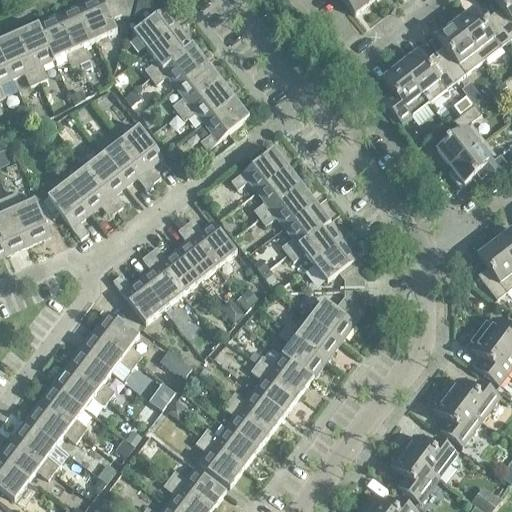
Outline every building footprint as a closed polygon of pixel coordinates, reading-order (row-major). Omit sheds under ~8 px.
[(100,0),(99,0),(80,9),(96,45),(117,35),(111,22),(121,17),(129,19),(133,0),(101,0),(100,0)] [(339,0),(354,19),(374,4),(371,0),(339,0)] [(511,0),(492,0),(504,14),(494,21),(511,43),(511,42),(511,0)] [(139,1),(133,24),(139,31),(133,36),(147,54),(178,30),(164,12),(159,6),(139,1)] [(80,9),(59,18),(80,67),(83,74),(92,70),(89,63),(83,50),(96,45),(80,9)] [(511,43),(494,21),(492,18),(482,25),(472,13),(455,27),(483,64),(511,43)] [(59,18),(38,28),(54,63),(66,58),(72,71),(73,70),(76,77),(83,74),(80,67),(59,18)] [(452,24),(434,37),(437,41),(449,57),(440,64),(439,64),(456,86),(483,64),(455,27),(452,24)] [(47,82),(42,69),(54,63),(38,28),(17,37),(39,86),(47,82)] [(147,54),(156,65),(144,74),(150,81),(193,48),(178,30),(147,54)] [(24,77),(30,90),(39,86),(17,37),(0,44),(0,55),(12,82),(24,77)] [(156,89),(167,80),(176,90),(207,66),(193,48),(150,81),(156,89)] [(0,103),(6,101),(0,87),(12,82),(0,55),(0,103)] [(456,86),(439,64),(440,64),(437,60),(427,68),(418,56),(412,60),(410,56),(398,65),(400,69),(429,107),(456,86)] [(400,69),(398,65),(384,76),(387,79),(382,83),(394,99),(385,106),(401,128),(429,107),(400,69)] [(176,90),(184,101),(172,110),(178,117),(221,85),(207,66),(176,90)] [(178,117),(184,125),(195,116),(204,127),(234,103),(221,85),(178,117)] [(509,93),(505,87),(498,93),(502,99),(509,93)] [(136,93),(126,101),(133,111),(143,103),(136,93)] [(234,103),(204,127),(212,137),(200,146),(207,154),(249,121),(234,103)] [(436,153),(450,171),(484,145),(471,127),(482,119),(474,109),(452,126),(460,135),(436,153)] [(70,119),(66,123),(71,129),(75,125),(70,119)] [(23,124),(10,130),(14,140),(27,134),(23,124)] [(139,130),(120,145),(153,187),(160,181),(152,170),(163,161),(139,130)] [(145,193),(153,187),(120,145),(102,159),(126,189),(137,181),(145,193)] [(452,174),(449,177),(459,191),(463,188),(464,189),(473,182),(480,192),(495,180),(511,166),(511,158),(509,154),(498,162),(484,145),(450,171),(452,174)] [(249,185),(257,196),(288,172),(273,153),(231,186),(237,194),(249,185)] [(116,198),(126,189),(102,159),(84,173),(117,215),(124,209),(116,198)] [(257,196),(265,206),(255,214),(260,222),(302,190),(288,172),(257,196)] [(109,221),(117,215),(84,173),(66,186),(90,217),(101,209),(109,221)] [(47,201),(43,205),(50,214),(55,210),(80,243),(88,237),(79,226),(90,217),(66,186),(47,201)] [(260,222),(266,229),(277,221),(285,232),(316,208),(302,190),(260,222)] [(22,209),(16,196),(7,200),(29,249),(51,240),(35,204),(22,209)] [(0,240),(8,258),(29,249),(7,200),(0,202),(0,207),(5,217),(0,219),(0,240)] [(285,232),(293,242),(282,250),(288,258),(330,226),(316,208),(285,232)] [(185,229),(218,271),(237,257),(213,226),(202,235),(193,223),(185,229)] [(288,258),(294,265),(304,257),(313,268),(344,244),(330,226),(288,258)] [(200,285),(218,271),(185,229),(178,235),(187,246),(176,254),(200,285)] [(492,242),(511,267),(511,232),(508,236),(505,232),(492,242)] [(0,262),(8,258),(0,240),(0,262)] [(497,304),(511,292),(511,267),(492,242),(480,252),(483,255),(477,259),(490,275),(480,283),(497,304)] [(358,262),(344,244),(313,268),(327,287),(339,278),(344,285),(344,290),(364,290),(364,270),(358,262)] [(182,299),(200,285),(176,254),(166,263),(157,251),(149,257),(182,299)] [(164,313),(182,299),(149,257),(142,263),(151,274),(140,282),(164,313)] [(269,273),(260,262),(253,268),(262,279),(269,273)] [(275,281),(269,273),(262,279),(268,287),(275,281)] [(164,313),(140,282),(130,290),(121,279),(113,285),(146,328),(164,313)] [(257,303),(247,292),(239,300),(249,311),(257,303)] [(310,322),(341,345),(355,327),(354,327),(364,314),(364,295),(344,295),(344,301),(335,312),(324,304),(310,322)] [(226,306),(219,312),(233,328),(243,319),(232,306),(226,306)] [(142,359),(131,351),(139,340),(108,316),(94,335),(136,366),(142,359)] [(486,324),(478,334),(511,360),(511,325),(507,332),(493,321),(489,327),(486,324)] [(301,333),(290,324),(284,332),(327,364),(341,345),(310,322),(301,333)] [(279,339),(290,348),(282,359),(313,382),(327,364),(284,332),(279,339)] [(499,389),(511,371),(511,360),(478,334),(470,345),(473,347),(470,352),(484,363),(476,372),(499,389)] [(119,366),(130,374),(136,366),(94,335),(80,353),(111,376),(119,366)] [(80,353),(66,371),(108,403),(117,410),(123,402),(114,395),(103,387),(111,376),(80,353)] [(254,354),(249,362),(257,368),(299,400),(313,382),(282,359),(274,369),(263,361),(254,354)] [(169,355),(160,366),(178,380),(187,369),(169,355)] [(251,376),(262,384),(254,395),(285,418),(299,400),(257,368),(251,376)] [(92,402),(102,410),(108,403),(66,371),(53,389),(84,413),(92,402)] [(204,371),(198,378),(205,383),(210,376),(204,371)] [(449,385),(441,395),(481,426),(500,401),(478,384),(471,393),(457,383),(453,388),(449,385)] [(86,431),(76,423),(84,413),(53,389),(39,407),(81,439),(86,431)] [(166,392),(160,401),(167,406),(174,397),(166,392)] [(246,405),(235,397),(229,404),(271,437),(285,418),(254,395),(246,405)] [(462,451),(481,426),(441,395),(433,406),(437,408),(433,413),(447,424),(440,434),(462,451)] [(223,412),(235,421),(227,431),(258,455),(271,437),(229,404),(223,412)] [(64,438),(75,447),(81,439),(39,407),(25,425),(56,449),(64,438)] [(175,407),(168,416),(177,423),(181,417),(180,411),(175,407)] [(59,468),(48,460),(56,449),(25,425),(11,443),(53,475),(59,468)] [(218,442),(207,433),(202,441),(244,473),(258,455),(227,431),(218,442)] [(406,441),(399,451),(438,482),(457,457),(435,440),(428,449),(414,439),(410,444),(406,441)] [(196,448),(207,457),(198,468),(230,491),(244,473),(202,441),(196,448)] [(37,475),(47,483),(53,475),(11,443),(0,458),(0,464),(28,486),(37,475)] [(123,446),(116,455),(125,462),(132,452),(123,446)] [(420,507),(438,482),(399,451),(391,462),(394,465),(390,470),(404,480),(397,490),(420,507)] [(0,493),(14,504),(28,486),(0,464),(0,493)] [(511,474),(507,471),(500,481),(510,489),(511,486),(511,474)] [(186,484),(175,476),(169,483),(207,511),(214,511),(226,496),(195,473),(186,484)] [(98,483),(92,490),(93,496),(97,498),(105,488),(98,483)] [(164,491),(175,499),(167,510),(169,511),(207,511),(169,483),(164,491)] [(477,498),(471,506),(478,511),(493,511),(499,505),(493,500),(488,506),(477,498)] [(32,499),(22,511),(49,511),(50,511),(32,499)] [(368,501),(360,511),(361,511),(412,511),(397,500),(390,509),(376,499),(372,504),(368,501)]
